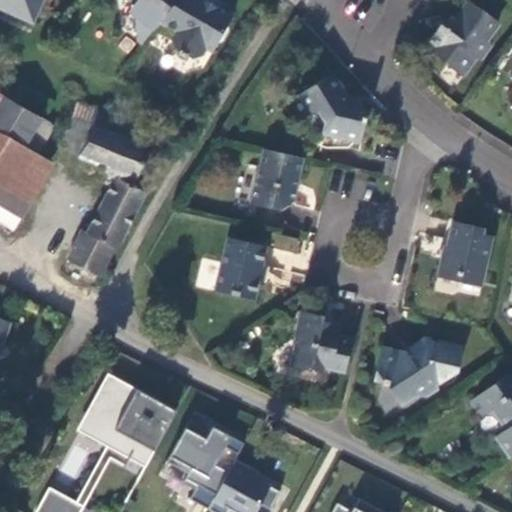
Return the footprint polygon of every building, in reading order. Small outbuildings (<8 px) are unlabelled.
[(0,0),(0,14),(32,29),(45,0),(0,0)] [(182,0),(140,0),(166,21),(167,20),(182,0)] [(182,0),(167,20),(183,30),(178,38),(180,46),(186,50),(184,52),(191,56),(192,54),(198,57),(207,55),(211,47),(218,51),(239,15),(237,7),(228,2),(219,4),(213,0),(182,0)] [(485,43),(497,26),(470,6),(458,23),(450,18),(444,27),(441,25),(425,48),(445,61),(443,66),(463,79),(476,61),(480,64),(491,47),(485,43)] [(166,21),(161,28),(178,38),(183,30),(167,20),(166,21)] [(336,76),(302,95),(313,115),(323,116),(328,126),(326,136),(362,144),(369,115),(358,113),(336,76)] [(15,79),(5,97),(42,118),(53,100),(15,79)] [(0,221),(13,230),(20,217),(0,204),(0,189),(21,152),(34,159),(56,126),(42,118),(5,97),(0,105),(0,221)] [(80,153),(101,110),(80,100),(59,144),(80,153)] [(82,228),(66,259),(99,275),(115,247),(117,248),(159,172),(143,164),(158,135),(101,110),(80,153),(116,171),(87,231),(82,228)] [(306,160),(267,151),(254,206),(282,212),(297,201),(306,160)] [(50,169),(34,159),(21,152),(0,189),(0,204),(20,217),(50,169)] [(13,230),(0,221),(0,231),(9,237),(13,230)] [(483,290),(494,241),(484,239),(485,233),(455,225),(450,247),(441,251),(444,255),(440,274),(459,279),(463,285),(483,290)] [(272,233),(270,246),(298,250),(300,237),(272,233)] [(256,303),(269,251),(230,241),(217,293),(256,303)] [(290,287),(299,254),(273,248),(265,281),(290,287)] [(215,287),(219,263),(203,260),(198,284),(215,287)] [(330,368),(349,372),(356,341),(341,337),(342,331),(334,329),(334,326),(324,323),(325,318),(307,314),(294,367),(311,371),(312,367),(326,371),(330,368)] [(0,349),(10,324),(0,320),(0,349)] [(466,349),(429,341),(424,358),(386,348),(378,382),(385,384),(385,387),(395,389),(405,406),(417,396),(426,399),(441,389),(440,383),(446,384),(453,380),(454,372),(461,374),(466,349)] [(502,442),(511,456),(511,376),(475,403),(486,418),(491,414),(501,416),(511,434),(502,442)] [(176,413),(110,377),(83,428),(110,443),(131,454),(148,464),(176,413)] [(189,424),(167,464),(189,475),(186,480),(198,487),(196,492),(190,501),(208,511),(229,472),(216,465),(225,447),(239,455),(244,445),(213,428),(209,435),(189,424)] [(124,467),(131,454),(110,443),(77,504),(84,509),(110,460),(124,467)] [(229,472),(208,511),(210,511),(227,511),(229,510),(232,511),(256,511),(260,506),(270,511),(280,493),(256,480),(259,473),(235,460),(229,472)] [(167,464),(162,473),(196,492),(198,487),(186,480),(189,475),(167,464)] [(82,511),(84,509),(77,504),(57,494),(46,511),(82,511)] [(381,511),(358,499),(351,511),(350,511),(336,505),(332,511),(381,511)]
